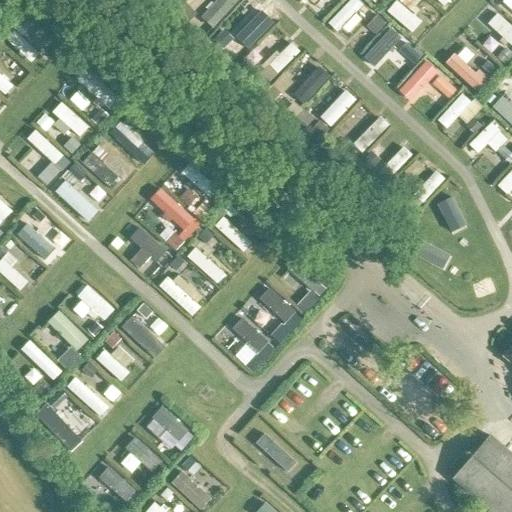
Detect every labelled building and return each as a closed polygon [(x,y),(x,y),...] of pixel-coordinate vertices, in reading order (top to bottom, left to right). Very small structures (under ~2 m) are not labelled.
[(199,9),(207,0),(189,0),(190,0),(199,9)] [(218,27),(243,0),(217,0),(204,15),(218,27)] [(342,31),(368,3),(364,0),(350,0),(349,1),(348,0),(334,0),(334,1),(342,8),(331,21),(342,31)] [(415,33),(426,21),(401,0),(398,0),(389,11),(415,33)] [(183,4),(176,11),(188,22),(194,15),(192,13),(183,4)] [(248,48),(278,23),(266,9),(237,34),(248,48)] [(14,11),(10,16),(18,23),(22,18),(14,11)] [(380,14),(371,25),(384,35),(393,24),(380,14)] [(34,23),(30,28),(38,35),(42,30),(34,23)] [(4,25),(0,28),(0,31),(7,38),(12,32),(4,25)] [(380,66),(406,37),(394,27),(369,56),(380,66)] [(33,62),(43,52),(19,28),(9,38),(33,62)] [(399,47),(419,62),(425,53),(405,39),(399,47)] [(279,72),(305,52),(296,40),(270,60),(279,72)] [(240,57),(229,46),(220,55),(231,66),(240,57)] [(415,101),(443,71),(429,58),(401,88),(415,101)] [(486,62),(480,69),(488,76),(494,69),(486,62)] [(309,104),(336,75),(323,63),(296,92),(309,104)] [(78,80),(117,110),(127,98),(88,67),(78,80)] [(0,69),(0,87),(9,95),(18,85),(0,69)] [(436,85),(454,96),(461,85),(442,74),(436,85)] [(511,115),(511,96),(499,87),(490,99),(511,115)] [(348,90),(324,117),(334,126),(358,99),(348,90)] [(451,128),(462,116),(470,123),(484,107),(465,91),(440,119),(451,128)] [(83,138),(93,126),(65,100),(55,112),(83,138)] [(134,111),(126,119),(134,126),(142,118),(134,111)] [(301,112),(294,119),(304,128),(312,120),(302,111),(301,112)] [(99,112),(91,121),(96,127),(105,118),(99,112)] [(356,141),(365,151),(394,125),(385,115),(356,141)] [(491,119),(468,152),(480,159),(502,127),(491,119)] [(125,121),(113,134),(146,164),(158,151),(125,121)] [(318,122),(310,131),(319,140),(327,131),(318,122)] [(69,139),(60,148),(70,157),(78,148),(69,139)] [(403,149),(396,142),(382,156),(389,163),(403,149)] [(346,143),(337,153),(345,161),(355,152),(346,143)] [(95,150),(85,161),(113,185),(122,175),(95,150)] [(371,169),(380,161),(371,152),(362,161),(371,169)] [(184,173),(214,197),(223,187),(192,162),(184,173)] [(426,201),(450,178),(440,167),(416,189),(426,201)] [(74,169),(69,176),(78,184),(83,177),(74,169)] [(70,178),(58,191),(92,221),(103,208),(70,178)] [(188,229),(200,215),(164,186),(153,201),(188,229)] [(203,217),(213,208),(192,186),(183,195),(203,217)] [(0,227),(1,228),(17,212),(0,193),(0,227)] [(455,232),(471,225),(457,194),(440,202),(455,232)] [(219,211),(208,223),(213,228),(224,216),(219,211)] [(36,212),(28,221),(36,228),(44,219),(36,212)] [(52,261),(61,251),(28,223),(19,233),(52,261)] [(205,230),(197,239),(204,245),(212,236),(205,230)] [(448,269),(456,254),(423,237),(415,252),(448,269)] [(115,239),(108,246),(114,251),(121,245),(115,239)] [(9,242),(3,248),(7,252),(13,246),(9,242)] [(222,283),(231,272),(197,246),(189,257),(222,283)] [(139,250),(127,262),(136,271),(148,258),(139,250)] [(178,260),(171,269),(178,275),(186,266),(178,260)] [(196,316),(205,305),(171,274),(161,285),(196,316)] [(84,300),(75,308),(86,319),(94,311),(105,322),(119,309),(92,283),(79,295),(84,300)] [(319,287),(313,294),(317,298),(324,290),(319,287)] [(141,305),(134,312),(144,321),(151,313),(141,305)] [(293,314),(284,325),(291,331),(301,321),(293,314)] [(94,324),(86,333),(92,338),(100,330),(94,324)] [(112,334),(103,343),(110,351),(119,341),(112,334)] [(35,337),(24,348),(56,381),(67,370),(35,337)] [(266,344),(257,354),(264,360),(273,350),(266,344)] [(511,345),(502,357),(511,365),(511,345)] [(86,365),(80,372),(90,380),(95,372),(86,365)] [(78,375),(69,387),(106,416),(115,405),(78,375)] [(40,380),(30,390),(37,398),(48,389),(40,380)] [(59,392),(51,398),(58,405),(65,399),(59,392)] [(39,414),(75,450),(89,436),(52,400),(39,414)] [(258,442),(274,425),(261,413),(246,431),(258,442)] [(292,471),(302,461),(271,430),(261,440),(292,471)] [(177,444),(173,448),(179,453),(191,438),(186,434),(177,444)] [(489,511),(511,511),(511,456),(488,436),(451,479),(489,511)] [(188,459),(180,467),(190,477),(198,468),(188,459)] [(159,464),(151,474),(155,478),(164,469),(159,464)] [(165,490),(159,497),(165,502),(171,495),(165,490)] [(132,494),(124,503),(129,507),(137,498),(132,494)] [(171,511),(158,500),(147,511),(171,511)] [(283,511),(270,500),(259,511),(258,511),(283,511)]
